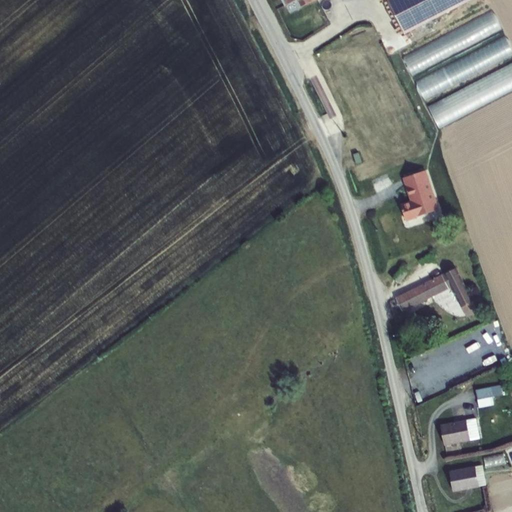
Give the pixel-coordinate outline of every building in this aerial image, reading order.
[(387,0),(405,34),(471,0),(387,0)] [(410,73),(503,31),(494,13),(402,55),(410,73)] [(511,50),(507,39),(414,78),(422,97),(511,59),(511,50)] [(511,64),(428,104),(438,126),(511,91),(511,64)] [(359,152),(353,154),(356,165),(362,163),(359,152)] [(398,203),(405,218),(436,203),(418,166),(398,175),(408,198),(398,203)] [(423,267),(435,260),(431,254),(419,261),(423,267)] [(402,267),(393,279),(399,284),(408,272),(402,267)] [(456,268),(443,275),(397,298),(403,311),(449,288),(451,292),(460,309),(473,302),(456,268)] [(473,302),(460,309),(464,317),(477,310),(473,302)] [(491,387),(476,390),(478,400),(493,397),(491,387)] [(493,397),(478,400),(479,407),(494,404),(493,397)] [(466,421),(441,425),(445,445),(470,441),(466,421)] [(482,465),(475,467),(479,487),(486,485),(482,465)] [(479,487),(475,467),(450,471),(454,492),(479,487)]
